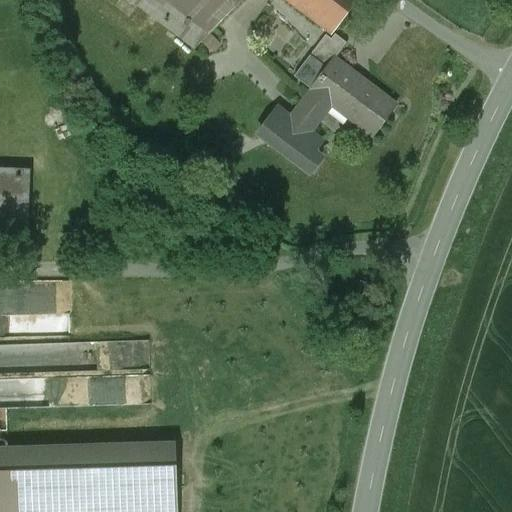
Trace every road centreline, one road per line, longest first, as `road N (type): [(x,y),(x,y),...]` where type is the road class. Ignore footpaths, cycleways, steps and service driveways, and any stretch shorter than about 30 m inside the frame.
road 1 (tertiary): [(511,78),(434,251),(387,404),(365,511)]
road 2 (track): [(434,251),(363,247),(275,263),(0,268)]
